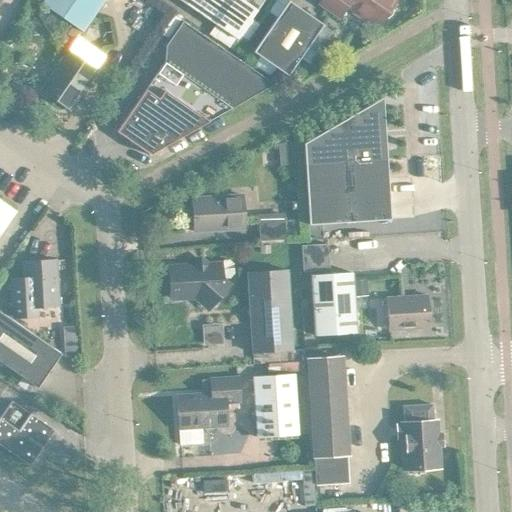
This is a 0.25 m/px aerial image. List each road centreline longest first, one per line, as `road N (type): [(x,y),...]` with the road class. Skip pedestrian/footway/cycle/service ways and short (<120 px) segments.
road 1 (unclassified): [(133,511),(118,254),(107,196),(0,123)]
road 2 (unclassified): [(479,362),(457,0)]
road 3 (unclassified): [(489,511),(479,362)]
